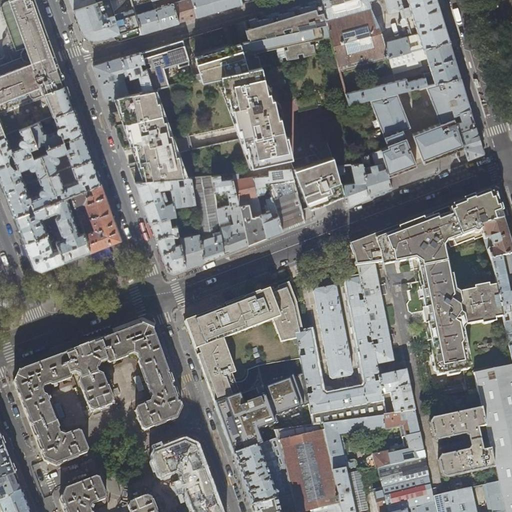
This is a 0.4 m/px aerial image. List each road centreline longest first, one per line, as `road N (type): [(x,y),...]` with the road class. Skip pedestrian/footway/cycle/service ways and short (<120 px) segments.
road 1 (tertiary): [(508,163),(157,294)]
road 2 (residential): [(52,0),(157,294)]
road 3 (primary): [(457,0),(508,163)]
road 4 (residential): [(202,422),(157,294)]
road 5 (tertiary): [(157,294),(42,335)]
